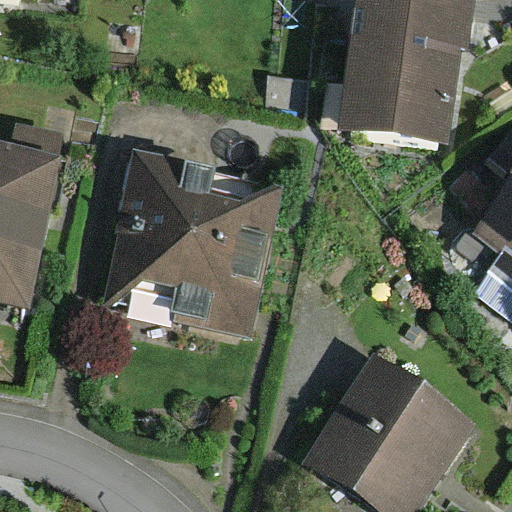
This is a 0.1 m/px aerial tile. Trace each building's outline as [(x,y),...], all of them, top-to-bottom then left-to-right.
[(0,0),(82,11),(83,0),(0,0)] [(483,22),(375,2),(348,147),(457,166),(483,22)] [(0,309),(33,315),(61,151),(9,142),(4,169),(0,168),(0,309)] [(257,340),(287,193),(134,162),(104,309),(257,340)] [(511,262),(511,209),(486,244),(511,262)] [(360,511),(436,511),(484,435),(374,368),(306,479),(360,511)]
